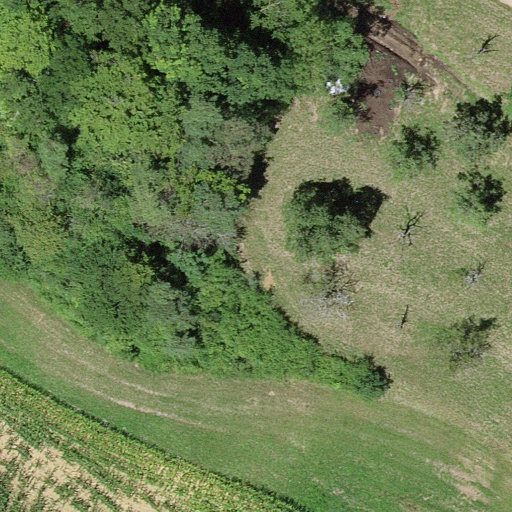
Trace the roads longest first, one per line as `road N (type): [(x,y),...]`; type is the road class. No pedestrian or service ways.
road 1 (track): [(511,470),(410,405),(92,316),(0,233)]
road 2 (track): [(327,0),(511,137)]
